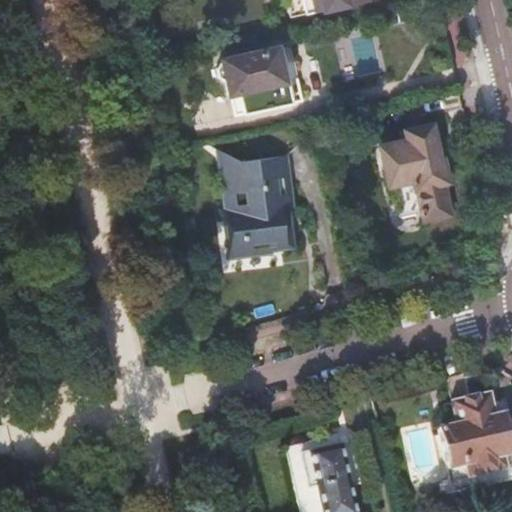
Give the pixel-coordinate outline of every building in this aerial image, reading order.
[(285,0),(289,18),(321,11),(347,5),(345,0),(285,0)] [(221,61),(215,69),(217,78),(226,83),(229,96),(239,94),(244,115),(293,103),(282,51),(279,51),(275,49),(221,61)] [(432,124),(403,130),(405,140),(380,145),(389,187),(392,186),(399,217),(420,212),(422,221),(450,215),(444,184),(448,183),(443,158),(440,159),(436,144),(432,124)] [(223,178),(217,179),(221,208),(226,208),(228,220),(221,220),(227,258),(243,256),(268,253),(268,248),(286,245),(287,245),(288,245),(288,244),(289,244),(289,243),(289,241),(289,239),(287,224),(283,224),(282,211),(292,209),(285,157),(242,163),(219,153),(223,178)] [(457,426),(438,429),(447,470),(465,466),(468,478),(506,470),(503,458),(511,456),(511,442),(506,415),(495,417),(491,395),(452,402),(457,426)] [(356,511),(340,441),(298,450),(306,485),(316,482),(323,511),(363,511),(357,511),(356,511)]
